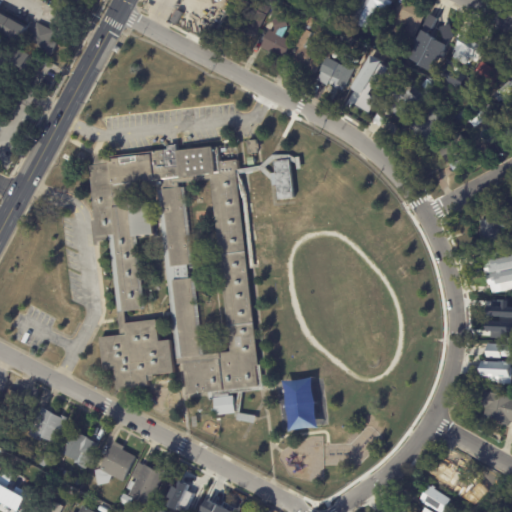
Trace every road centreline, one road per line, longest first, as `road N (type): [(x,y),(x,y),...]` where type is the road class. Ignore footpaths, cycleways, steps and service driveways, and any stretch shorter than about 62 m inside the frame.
road 1 (residential): [(329,511),(413,445),(448,379),(456,322),(437,235),(407,184),(343,128),(115,10)]
road 2 (residential): [(303,511),(0,351)]
road 3 (secondary): [(120,0),(0,228)]
